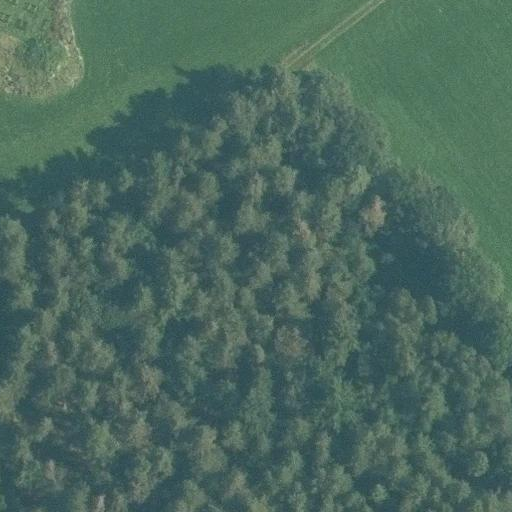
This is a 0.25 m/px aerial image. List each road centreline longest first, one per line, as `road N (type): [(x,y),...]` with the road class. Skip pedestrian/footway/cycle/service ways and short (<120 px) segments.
road 1 (track): [(511,382),(272,81)]
road 2 (track): [(272,81),(189,144),(0,235)]
road 3 (track): [(272,81),(380,0)]
